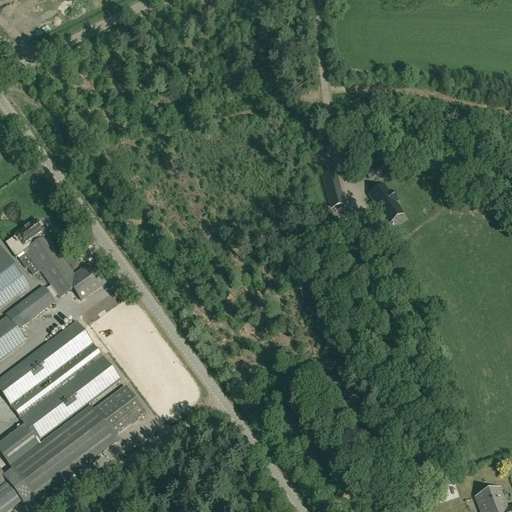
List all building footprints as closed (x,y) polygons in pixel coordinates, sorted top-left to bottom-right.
[(366,173),(371,181),(378,177),(373,168),(366,173)] [(335,174),(323,177),(331,208),(343,205),(335,174)] [(405,215),(397,203),(398,202),(391,191),(389,192),(384,185),(368,196),(372,203),(371,204),(379,216),(380,215),(388,226),(405,215)] [(74,275),(43,233),(44,233),(36,222),(15,237),(15,238),(5,245),(16,259),(26,252),(59,299),(72,290),(81,302),(105,284),(91,264),(74,275)] [(0,310),(29,288),(25,282),(0,248),(0,310)] [(25,326),(55,303),(43,288),(13,310),(25,326)] [(0,361),(25,342),(7,317),(0,322),(0,361)] [(102,358),(93,346),(94,345),(76,322),(0,379),(0,392),(38,443),(120,381),(103,358),(102,358)] [(0,511),(9,511),(22,503),(25,508),(35,501),(36,502),(116,442),(113,438),(145,415),(125,388),(93,412),(90,408),(38,447),(23,427),(0,443),(0,454),(12,470),(3,477),(0,472),(0,511)] [(511,511),(511,507),(507,509),(499,489),(475,499),(480,511),(511,511)]
